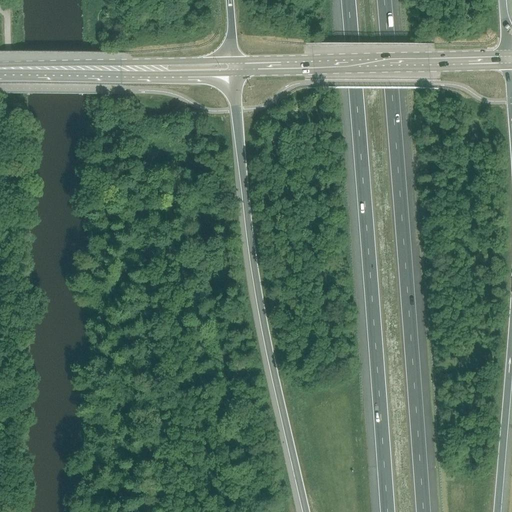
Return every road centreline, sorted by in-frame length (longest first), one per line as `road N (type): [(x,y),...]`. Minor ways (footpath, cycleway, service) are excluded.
road 1 (motorway): [(422,511),(383,0)]
road 2 (motorway): [(347,0),(386,511)]
road 3 (motorway): [(232,73),(256,287),(305,511)]
road 4 (primary): [(509,53),(232,61)]
road 5 (primary): [(232,73),(509,66)]
road 6 (primary): [(232,61),(0,65)]
road 7 (primary): [(0,72),(232,73)]
road 8 (motorway): [(496,511),(511,329)]
